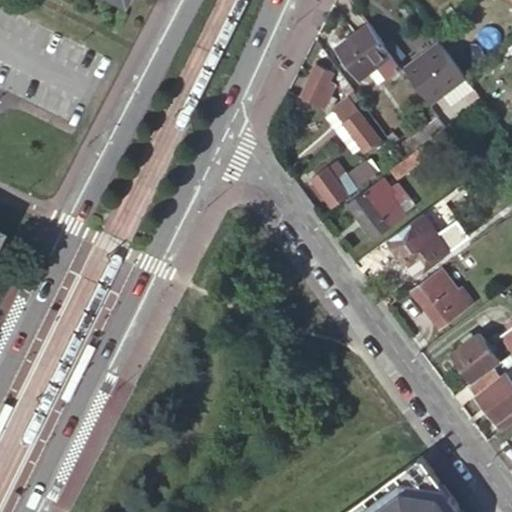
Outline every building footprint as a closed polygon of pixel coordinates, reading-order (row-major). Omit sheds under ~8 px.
[(403,67),(370,23),(338,46),(347,60),(343,63),(347,69),(351,66),(361,79),(371,72),(379,84),(403,67)] [(406,69),(431,102),(443,93),(466,76),(447,50),(441,43),(406,69)] [(334,71),(317,64),(302,96),(325,106),(330,96),(323,93),(334,71)] [(443,93),(452,105),(475,89),(468,79),(466,76),(443,93)] [(349,95),(332,108),(364,150),(376,142),(379,147),(385,142),(349,95)] [(415,135),(422,144),(446,126),(440,117),(415,135)] [(403,158),(389,168),(397,179),(430,154),(422,144),(403,158)] [(324,168),(312,177),(334,206),(378,174),(367,161),(347,175),(337,161),(325,170),(324,168)] [(390,173),(348,204),(373,237),(415,206),(390,173)] [(424,211),(389,236),(389,240),(389,242),(389,244),(390,244),(391,246),(392,248),(393,249),(395,251),(397,251),(398,251),(399,251),(416,274),(457,245),(448,234),(443,237),(424,211)] [(490,256),(478,240),(456,257),(467,273),(490,256)] [(442,267),(413,289),(441,327),(471,305),(442,267)] [(511,320),(505,325),(508,329),(500,335),(511,352),(511,320)] [(453,352),(473,380),(492,367),(501,360),(480,332),(453,352)] [(473,380),(467,385),(503,429),(511,422),(511,381),(505,374),(501,378),(492,367),(473,380)] [(462,511),(419,454),(338,511),(462,511)]
